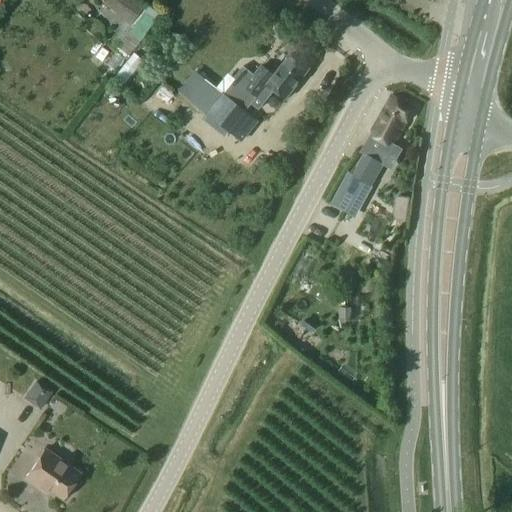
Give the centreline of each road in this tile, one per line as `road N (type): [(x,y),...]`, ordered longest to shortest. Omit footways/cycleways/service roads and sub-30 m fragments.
road 1 (unclassified): [(149,511),(384,56)]
road 2 (secondary): [(469,113),(445,163),(437,221),(434,384),(448,492)]
road 3 (secondary): [(448,492),(460,247),(474,158),(469,113)]
